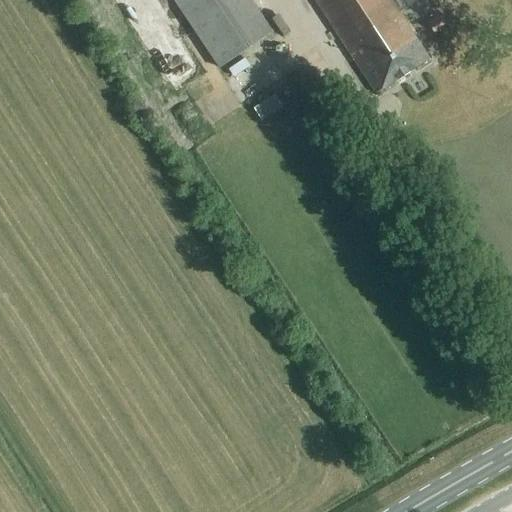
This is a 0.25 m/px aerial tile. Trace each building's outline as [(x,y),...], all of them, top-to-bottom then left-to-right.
[(244,0),(171,0),(219,69),(269,35),(244,0)] [(313,0),(375,94),(428,59),(398,12),(416,0),(313,0)] [(438,19),(428,26),(434,36),(444,29),(438,19)] [(511,68),(511,36),(508,31),(494,39),(511,68)] [(178,97),(197,85),(188,71),(169,83),(178,97)]
